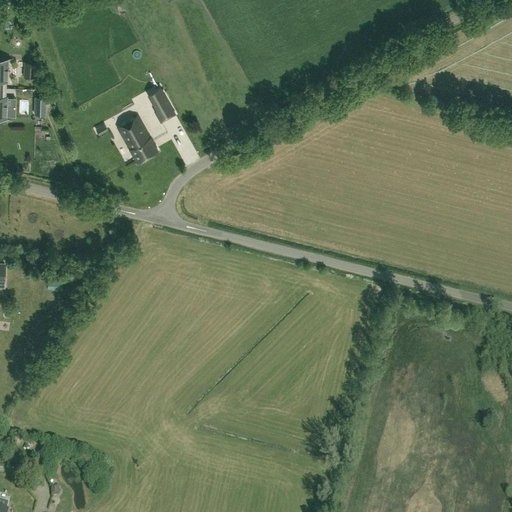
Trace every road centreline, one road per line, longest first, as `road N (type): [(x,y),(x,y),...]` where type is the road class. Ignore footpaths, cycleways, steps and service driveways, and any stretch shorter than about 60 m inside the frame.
road 1 (unclassified): [(167,222),(175,189),(187,177),(491,0)]
road 2 (unclassified): [(511,307),(167,222)]
road 3 (unclassified): [(167,222),(0,181)]
